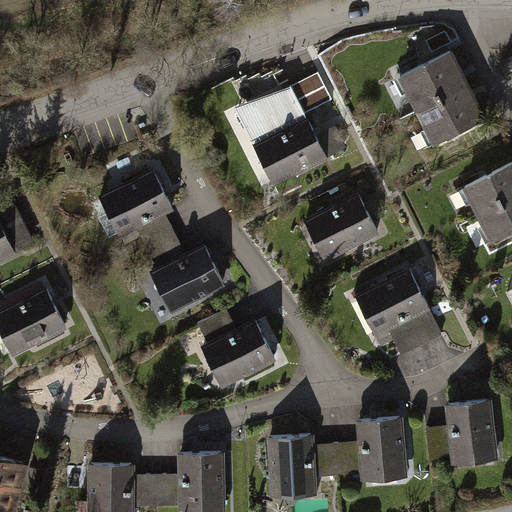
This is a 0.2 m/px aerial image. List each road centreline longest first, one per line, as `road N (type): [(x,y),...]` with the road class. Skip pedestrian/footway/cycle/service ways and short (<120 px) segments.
road 1 (residential): [(143,79),(201,187),(311,341),(329,391),(145,431),(94,432),(0,413)]
road 2 (residential): [(143,79),(296,24),(409,0)]
road 3 (residential): [(0,132),(143,79)]
